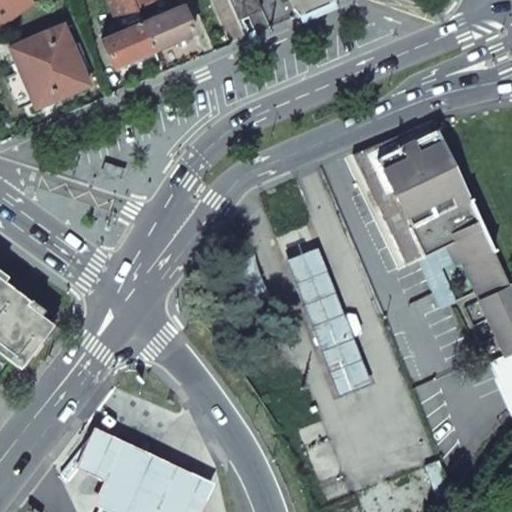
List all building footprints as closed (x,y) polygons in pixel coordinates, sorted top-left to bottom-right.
[(0,0),(0,28),(39,0),(0,0)] [(141,22),(131,0),(106,0),(117,22),(122,20),(125,29),(141,22)] [(262,10),(257,0),(228,0),(238,20),(250,15),(262,10)] [(290,0),(297,14),(301,12),(330,0),(290,0)] [(193,31),(181,4),(141,22),(153,49),(173,40),(193,31)] [(153,49),(141,22),(125,29),(101,39),(113,66),(133,58),(153,49)] [(87,84),(61,25),(10,47),(35,107),(87,84)] [(403,144),(435,129),(430,121),(401,133),(398,134),(403,144)] [(465,198),(435,129),(403,144),(398,134),(363,149),(357,166),(397,254),(414,260),(451,242),(450,242),(451,241),(457,239),(479,229),(466,199),(465,198)] [(451,242),(478,302),(502,356),(511,351),(511,302),(491,254),(479,229),(457,239),(451,241),(450,242),(451,242)] [(341,315),(314,249),(286,260),(313,325),(341,315)] [(0,351),(18,365),(51,320),(24,300),(26,296),(7,283),(0,277),(0,351)] [(341,315),(313,325),(321,346),(350,336),(355,334),(360,328),(354,313),(347,312),(341,315)] [(367,379),(350,336),(321,346),(339,390),(367,379)] [(123,511),(198,511),(213,481),(92,424),(72,466),(101,480),(91,503),(100,507),(101,503),(99,502),(101,498),(105,500),(103,503),(123,511)] [(123,511),(108,505),(103,503),(105,500),(101,498),(99,502),(101,503),(100,507),(97,511),(123,511)]
